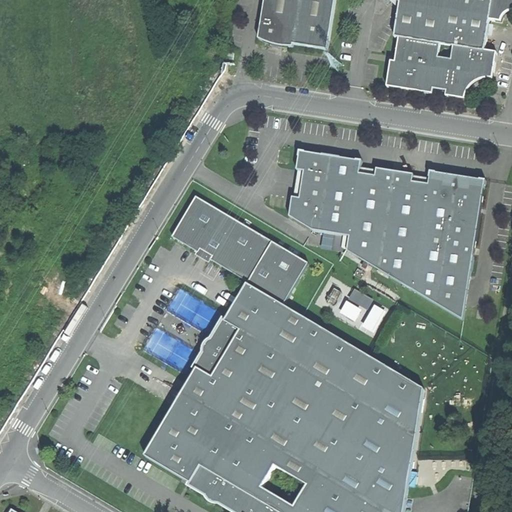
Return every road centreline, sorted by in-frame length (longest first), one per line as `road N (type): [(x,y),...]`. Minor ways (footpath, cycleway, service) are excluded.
road 1 (unclassified): [(243,93),(227,101),(5,462)]
road 2 (unclassified): [(243,93),(511,135)]
